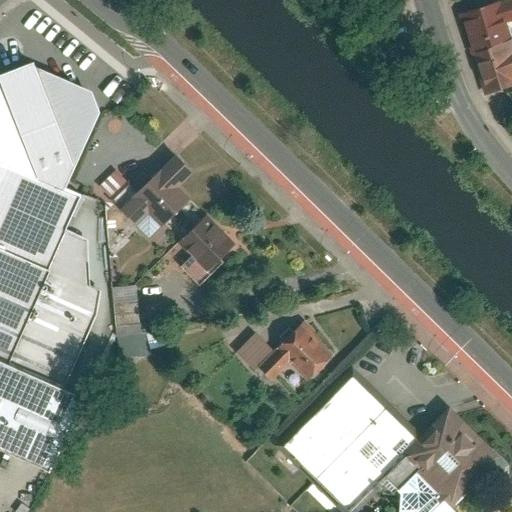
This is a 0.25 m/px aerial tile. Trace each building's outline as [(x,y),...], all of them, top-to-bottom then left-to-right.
[(511,0),(506,0),(460,15),(485,92),(511,83),(511,34),(508,22),(511,20),(511,0)] [(30,64),(0,74),(0,164),(65,192),(98,115),(90,92),(30,64)] [(65,192),(0,164),(0,365),(62,393),(95,317),(99,292),(89,288),(86,240),(63,230),(77,198),(65,192)] [(188,199),(160,171),(135,196),(162,224),(188,199)] [(234,244),(207,216),(182,241),(209,269),(234,244)] [(331,352),(304,325),(279,349),(306,377),(331,352)] [(0,365),(0,454),(48,476),(81,402),(62,393),(0,365)] [(348,511),(379,479),(418,436),(353,377),(283,454),(346,511),(348,511)] [(445,407),(418,436),(379,479),(394,493),(417,468),(454,502),(497,454),(445,407)]
